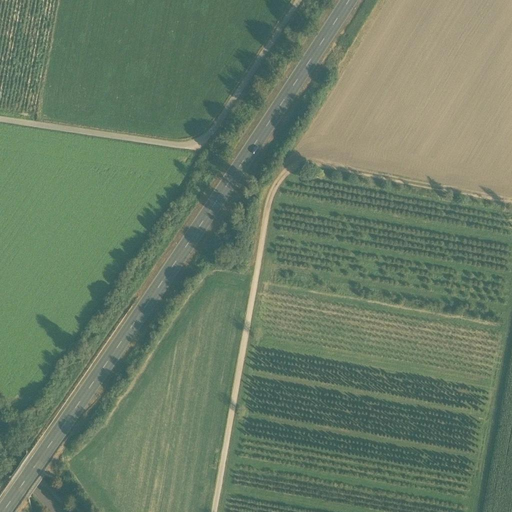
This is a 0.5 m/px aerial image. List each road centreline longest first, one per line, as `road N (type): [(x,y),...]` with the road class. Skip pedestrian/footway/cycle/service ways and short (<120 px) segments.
road 1 (primary): [(349,0),(2,511)]
road 2 (track): [(511,201),(293,164),(266,207),(212,511)]
road 3 (track): [(0,120),(199,149),(299,0)]
road 4 (track): [(511,345),(481,511)]
